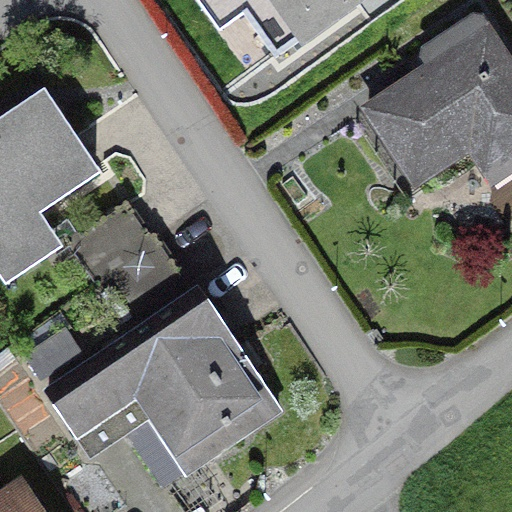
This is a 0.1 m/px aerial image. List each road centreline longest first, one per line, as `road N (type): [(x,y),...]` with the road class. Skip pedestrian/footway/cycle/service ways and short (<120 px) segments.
road 1 (residential): [(398,439),(97,0)]
road 2 (residential): [(398,439),(511,354)]
